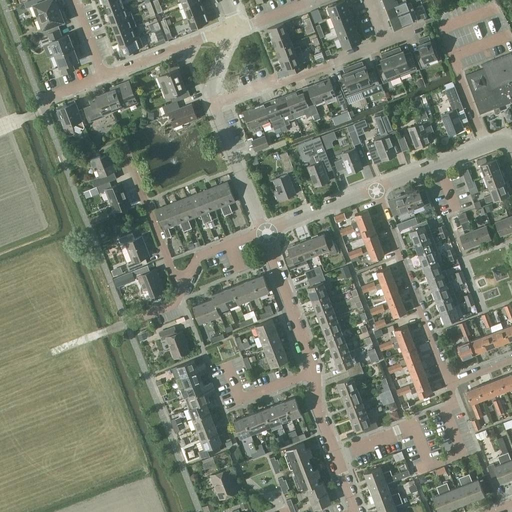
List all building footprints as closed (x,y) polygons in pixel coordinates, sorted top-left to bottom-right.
[(28,0),(29,0),(28,0),(27,0),(25,1),(27,8),(35,5),(39,16),(59,9),(57,3),(58,3),(59,1),(58,0),(28,0)] [(112,0),(104,3),(108,13),(124,7),(122,0),(123,0),(112,0)] [(332,16),(349,10),(345,0),(343,0),(337,3),(336,2),(328,5),(332,16)] [(391,17),(414,8),(411,2),(408,3),(406,0),(405,0),(387,7),(391,17)] [(189,17),(205,11),(201,1),(185,7),(189,17)] [(112,24),(133,16),(132,12),(127,13),(124,7),(108,13),(112,24)] [(414,8),(391,17),(395,27),(405,24),(405,25),(418,20),(414,8)] [(40,36),(60,29),(58,23),(64,21),(64,20),(65,19),(65,18),(64,14),(62,14),(61,14),(59,9),(39,16),(43,28),(37,30),(40,36)] [(336,27),(353,20),(349,10),(332,16),(336,27)] [(205,11),(189,17),(184,19),(185,23),(190,21),(193,28),(209,22),(205,11)] [(132,27),(137,26),(133,16),(112,24),(116,33),(132,27)] [(284,22),(268,28),(272,38),(293,31),(291,26),(289,20),(284,22)] [(340,37),(357,30),(353,20),(336,27),(340,37)] [(308,33),(315,31),(312,23),(308,25),(305,26),(308,33)] [(132,27),(116,33),(120,44),(136,38),(132,27)] [(156,30),(155,30),(159,41),(165,38),(161,28),(156,30)] [(55,54),(74,47),(69,34),(62,36),(60,29),(40,36),(43,44),(51,41),(55,54)] [(357,30),(340,37),(344,48),(353,45),(352,44),(361,40),(357,30)] [(272,38),(276,48),(292,42),(290,37),(294,36),(293,31),(272,38)] [(136,38),(120,44),(121,48),(120,48),(122,54),(124,53),(124,54),(144,46),(140,36),(136,37),(136,38)] [(434,48),(429,36),(419,39),(421,43),(419,44),(422,52),(416,54),(421,68),(428,66),(426,61),(439,56),(435,48),(434,48)] [(292,42),(276,48),(280,58),(296,52),(302,50),(300,45),(294,48),(292,42)] [(74,47),(55,54),(60,66),(54,69),(57,77),(75,70),(72,63),(79,60),(74,47)] [(391,50),(401,76),(418,70),(412,55),(406,58),(403,50),(401,51),(400,47),(391,50)] [(296,52),(280,58),(284,69),(288,68),(290,73),(305,68),(302,62),(306,61),(302,50),(296,52)] [(384,83),(401,76),(391,50),(382,54),(383,58),(380,59),(383,66),(378,68),(384,83)] [(480,114),(499,106),(511,101),(511,52),(482,64),(484,68),(465,75),(480,114)] [(353,65),(363,91),(380,84),(374,70),(369,72),(366,64),(364,65),(362,61),(353,65)] [(165,87),(183,80),(179,69),(180,69),(178,62),(160,69),(162,75),(160,76),(165,87)] [(346,80),(340,83),(346,97),(363,91),(353,65),(344,68),(346,72),(343,73),(346,80)] [(319,83),(325,100),(325,99),(327,104),(337,100),(339,105),(346,102),(340,89),(335,91),(330,78),(319,83)] [(173,102),(177,101),(177,100),(191,95),(188,89),(187,89),(183,80),(165,87),(169,97),(171,97),(173,102)] [(106,93),(113,110),(122,107),(123,109),(138,103),(129,81),(115,87),(115,89),(106,93)] [(313,100),(308,102),(313,115),(319,113),(315,103),(325,100),(319,83),(308,87),(313,100)] [(445,90),(453,110),(442,114),(450,134),(464,128),(458,111),(464,109),(455,86),(445,90)] [(297,91),(287,95),(293,112),(293,111),(296,117),(306,113),(308,117),(313,115),(308,102),(303,104),(299,93),(298,91),(297,91)] [(104,114),(113,110),(106,93),(97,96),(96,94),(90,97),(93,105),(85,108),(90,121),(105,116),(104,114)] [(276,114),(281,127),(287,125),(290,124),(289,120),(296,117),(293,111),(293,112),(287,95),(276,99),(277,101),(281,112),(276,114)] [(417,124),(408,127),(416,147),(430,141),(427,133),(433,130),(421,98),(410,102),(413,108),(417,106),(421,116),(415,118),(417,124)] [(86,126),(76,101),(57,109),(65,127),(74,124),(84,128),(86,126)] [(177,101),(173,102),(163,106),(167,116),(170,115),(175,126),(197,117),(192,103),(180,108),(177,101)] [(266,103),(255,107),(261,124),(272,120),(275,129),(281,127),(276,114),(271,116),(267,105),(266,103)] [(250,128),(261,124),(255,107),(244,111),(250,128)] [(387,110),(390,118),(395,116),(397,112),(395,107),(387,110)] [(335,124),(352,118),(349,110),(332,117),(335,124)] [(375,147),(369,149),(375,163),(397,154),(390,135),(396,133),(390,117),(388,111),(374,116),(381,134),(374,136),(377,144),(374,145),(375,147)] [(365,119),(355,123),(359,135),(365,132),(362,127),(367,125),(365,119)] [(350,132),(355,145),(361,142),(356,129),(350,132)] [(335,131),(322,136),(325,143),(338,138),(335,131)] [(403,151),(409,148),(404,134),(397,137),(403,151)] [(285,139),(273,144),(274,148),(286,143),(285,139)] [(321,139),(299,147),(304,161),(309,162),(310,165),(308,166),(316,185),(330,180),(324,165),(330,162),(321,139)] [(267,140),(254,145),(256,151),(257,150),(269,146),(267,140)] [(348,151),(347,147),(341,149),(342,153),(343,158),(335,161),(339,170),(347,167),(349,173),(363,167),(356,148),(348,151)] [(286,172),(294,169),(288,152),(279,155),(286,172)] [(96,187),(97,186),(105,183),(102,176),(117,170),(110,153),(102,156),(101,154),(91,158),(96,170),(98,169),(101,176),(93,179),(96,187)] [(481,164),(483,171),(480,172),(482,176),(485,175),(485,176),(501,171),(499,166),(500,165),(498,159),(496,160),(496,158),(487,162),(486,157),(477,161),(478,165),(481,164)] [(467,183),(473,181),(468,169),(463,171),(467,183)] [(490,188),(505,182),(503,177),(505,176),(502,171),(501,171),(485,176),(490,188)] [(279,200),(296,193),(289,174),(275,179),(280,191),(276,192),(279,200)] [(105,183),(97,186),(100,193),(106,190),(114,211),(131,204),(123,183),(113,187),(111,181),(105,183)] [(219,186),(229,214),(233,212),(230,204),(237,202),(229,182),(219,186)] [(505,182),(490,188),(494,199),(509,194),(507,189),(509,188),(507,183),(505,183),(505,182)] [(225,215),(229,214),(219,186),(209,189),(216,209),(222,207),(225,215)] [(407,192),(413,208),(424,204),(426,209),(432,207),(425,189),(419,191),(418,188),(413,190),(413,189),(407,191),(407,192)] [(210,212),(216,209),(209,189),(198,193),(209,222),(213,220),(210,212)] [(396,201),(389,204),(394,215),(400,213),(413,208),(407,192),(402,194),(401,193),(395,195),(396,197),(394,197),(396,201)] [(205,223),(209,222),(198,193),(189,197),(196,217),(202,215),(205,223)] [(486,202),(494,200),(491,194),(484,197),(486,202)] [(189,220),(196,217),(189,197),(177,201),(188,230),(192,228),(189,220)] [(185,231),(188,230),(177,201),(168,205),(176,225),(182,223),(185,231)] [(169,227),(176,225),(168,205),(157,209),(168,238),(172,236),(169,227)] [(107,210),(89,218),(92,225),(110,218),(107,210)] [(357,221),(352,223),(353,225),(354,228),(359,226),(372,221),(368,210),(355,215),(357,221)] [(466,212),(459,215),(461,222),(469,219),(466,212)] [(337,222),(346,219),(344,214),(335,217),(337,222)] [(406,228),(418,223),(416,217),(404,222),(406,228)] [(500,235),(511,231),(511,226),(508,217),(495,222),(500,235)] [(470,231),(460,235),(465,249),(478,244),(474,230),(469,220),(462,223),(464,230),(467,228),(467,229),(469,228),(470,231)] [(364,237),(376,232),(372,221),(359,226),(364,237)] [(347,231),(348,234),(355,231),(353,225),(347,228),(348,231),(347,231)] [(441,233),(447,231),(445,225),(439,227),(441,233)] [(474,230),(478,244),(491,239),(486,225),(474,230)] [(414,243),(429,237),(425,226),(410,231),(414,243)] [(368,249),(381,244),(376,232),(364,237),(368,249)] [(135,239),(133,233),(120,238),(122,242),(126,243),(133,261),(127,264),(130,270),(143,265),(141,259),(151,256),(143,236),(135,239)] [(312,238),(318,254),(330,249),(332,254),(337,252),(332,239),(327,241),(324,233),(319,235),(318,234),(312,236),(313,237),(312,238)] [(414,243),(419,255),(437,248),(433,236),(429,237),(414,243)] [(306,258),(318,254),(312,238),(307,240),(307,239),(301,241),(301,242),(300,242),(306,258)] [(294,263),(306,258),(300,242),(295,244),(295,243),(289,245),(290,246),(288,247),(292,255),(287,257),(291,268),(296,266),(294,263)] [(381,244),(368,249),(372,260),(385,256),(381,244)] [(355,254),(356,256),(363,253),(361,248),(355,250),(356,253),(355,254)] [(419,255),(423,266),(438,260),(437,260),(441,258),(437,248),(419,255)] [(438,260),(423,266),(428,277),(442,272),(442,271),(440,266),(443,264),(441,259),(441,258),(437,260),(438,260)] [(139,276),(144,290),(148,288),(151,296),(164,291),(156,269),(148,272),(145,266),(132,271),(135,278),(139,276)] [(309,280),(319,276),(316,267),(306,271),(309,280)] [(381,284),(394,279),(389,267),(377,271),(381,283),(381,284)] [(442,272),(428,277),(432,289),(446,283),(449,281),(445,270),(442,271),(442,272)] [(132,271),(114,278),(117,286),(135,279),(132,271)] [(253,279),(260,295),(270,291),(264,275),(253,279)] [(328,293),(328,294),(332,292),(327,281),(326,281),(324,275),(319,276),(309,280),(312,287),(309,288),(310,293),(309,293),(311,299),(312,298),(313,299),(328,293)] [(240,303),(260,295),(253,279),(234,286),(240,303)] [(374,282),(368,285),(370,290),(376,288),(377,290),(383,288),(385,294),(398,289),(394,279),(381,284),(381,283),(375,285),(374,282)] [(446,283),(432,289),(436,300),(455,293),(450,281),(446,283)] [(368,285),(362,287),(361,287),(363,293),(370,290),(368,285)] [(229,307),(240,303),(234,286),(223,290),(229,307)] [(398,289),(385,294),(390,306),(402,301),(398,289)] [(219,311),(229,307),(223,290),(213,294),(214,298),(219,311)] [(332,305),(328,294),(328,293),(313,299),(315,304),(313,305),(315,311),(317,310),(317,311),(332,305)] [(455,293),(436,300),(440,312),(459,304),(455,293)] [(467,302),(473,299),(471,293),(464,296),(467,302)] [(221,315),(219,311),(214,298),(204,302),(210,319),(221,315)] [(402,301),(390,306),(394,317),(407,312),(402,301)] [(200,323),(210,319),(204,302),(194,306),(200,323)] [(459,318),(459,317),(463,315),(459,304),(440,312),(445,323),(459,318)] [(321,322),(336,317),(332,305),(317,311),(319,316),(318,316),(320,322),(321,321),(321,322)] [(370,310),(372,315),(379,313),(377,307),(370,310)] [(326,334),(341,328),(336,317),(321,322),(323,328),(322,328),(324,334),(326,333),(326,334)] [(384,318),(375,322),(377,328),(386,324),(384,318)] [(261,336),(277,330),(273,319),(257,326),(261,336)] [(393,344),(412,336),(407,325),(394,330),(397,336),(391,339),(392,341),(385,343),(388,349),(394,346),(393,344)] [(178,333),(175,326),(160,332),(163,339),(167,338),(175,358),(190,352),(185,340),(186,339),(183,331),(178,333)] [(488,335),(481,337),(486,350),(497,346),(492,333),(489,327),(487,328),(485,329),(488,335)] [(330,345),(345,340),(341,328),(326,334),(328,339),(326,340),(329,345),(330,345)] [(497,346),(508,341),(504,328),(492,333),(497,346)] [(264,346),(281,340),(277,330),(261,336),(264,346)] [(393,344),(394,346),(395,349),(401,347),(403,353),(416,348),(412,336),(393,344)] [(465,343),(458,346),(463,359),(474,354),(469,342),(467,336),(464,337),(463,337),(465,343)] [(474,354),(486,350),(481,337),(469,342),(474,354)] [(268,356),(285,350),(281,340),(264,346),(268,356)] [(335,357),(350,352),(345,340),(330,345),(332,351),(331,351),(333,357),(334,357),(335,357)] [(400,363),(394,366),(396,371),(402,369),(401,365),(407,363),(407,364),(420,359),(416,348),(403,353),(405,359),(399,361),(400,363)] [(285,350),(268,356),(272,367),(289,360),(285,350)] [(349,372),(362,367),(359,361),(355,350),(350,352),(335,357),(337,362),(335,363),(337,368),(339,368),(339,369),(347,367),(349,372)] [(407,364),(409,369),(411,375),(424,370),(420,359),(407,364)] [(178,366),(172,368),(176,378),(182,376),(206,367),(204,362),(196,365),(194,360),(178,366)] [(390,374),(396,371),(394,366),(388,368),(390,374)] [(182,376),(176,378),(180,389),(181,389),(202,380),(200,374),(208,371),(206,367),(182,376)] [(342,394),(358,388),(353,377),(364,373),(362,367),(349,372),(351,377),(338,383),(339,387),(337,388),(340,394),(341,393),(342,394)] [(416,386),(428,382),(424,370),(411,375),(416,386)] [(505,391),(510,389),(511,388),(511,373),(500,379),(505,391)] [(495,395),(499,393),(505,391),(500,379),(490,382),(495,395)] [(186,398),(189,396),(190,397),(214,388),(212,382),(204,385),(202,380),(181,389),(184,398),(186,398)] [(396,388),(402,386),(400,380),(394,382),(396,388)] [(411,391),(412,394),(418,392),(420,398),(433,393),(428,382),(416,386),(410,388),(411,391)] [(483,400),(486,399),(495,395),(490,382),(478,387),(483,400)] [(478,401),(483,400),(478,387),(467,391),(472,404),(477,418),(472,420),(475,430),(481,428),(478,418),(483,416),(478,401)] [(189,396),(186,398),(190,408),(193,407),(194,407),(207,402),(210,401),(208,395),(216,392),(214,388),(190,397),(189,396)] [(346,406),(362,400),(358,388),(342,394),(344,399),(342,400),(344,406),(346,405),(346,406)] [(398,396),(405,394),(403,388),(396,391),(398,396)] [(285,402),(292,418),(302,414),(296,397),(285,402)] [(493,401),(496,407),(502,405),(500,398),(493,401)] [(351,418),(366,411),(362,400),(346,406),(348,411),(346,412),(348,417),(350,417),(351,418)] [(210,412),(207,402),(194,407),(193,407),(190,408),(194,418),(210,412)] [(281,422),(292,418),(285,402),(275,406),(281,422)] [(498,414),(504,412),(504,411),(502,405),(496,407),(498,414)] [(275,406),(265,409),(271,426),(273,430),(283,426),(281,422),(275,406)] [(261,430),(271,426),(265,409),(255,413),(261,430)] [(399,409),(391,410),(392,418),(400,417),(399,409)] [(366,411),(351,418),(353,422),(351,423),(353,429),(355,428),(355,430),(363,427),(365,433),(378,428),(376,422),(371,424),(366,411)] [(198,429),(214,422),(210,412),(194,418),(198,429)] [(251,434),(261,430),(255,413),(245,417),(251,434)] [(241,438),(251,434),(245,417),(235,421),(241,438)] [(175,418),(171,420),(176,432),(180,430),(179,427),(178,425),(175,418)] [(201,439),(218,432),(214,422),(198,429),(201,439)] [(199,451),(201,457),(221,450),(219,444),(222,442),(218,432),(201,439),(206,449),(199,451)] [(291,459),(311,451),(310,448),(306,449),(304,443),(287,449),(291,459)] [(295,470),(312,463),(309,456),(313,454),(311,451),(291,459),(295,470)] [(501,482),(511,478),(511,475),(504,454),(498,456),(501,464),(495,466),(494,463),(487,465),(492,477),(498,474),(501,482)] [(273,466),(280,464),(278,459),(276,459),(275,456),(270,458),(273,466)] [(381,463),(384,470),(391,468),(388,460),(381,463)] [(314,469),(313,466),(312,463),(295,470),(299,480),(319,472),(318,468),(314,469)] [(280,464),(273,466),(276,473),(281,471),(279,468),(282,468),(280,464)] [(369,484),(393,475),(391,470),(384,473),(381,466),(365,472),(369,484)] [(221,498),(238,492),(229,468),(212,475),(221,498)] [(393,475),(369,484),(373,496),(390,489),(388,483),(395,481),(411,476),(409,469),(393,475)] [(303,490),(307,488),(319,483),(317,477),(321,475),(319,472),(299,480),(303,490)] [(464,476),(474,499),(485,495),(479,479),(473,481),(470,474),(464,476)] [(463,504),(474,499),(464,476),(459,478),(462,485),(456,488),(463,504)] [(281,486),(288,483),(286,479),(284,480),(283,477),(278,478),(281,486)] [(311,498),(327,491),(323,481),(319,483),(307,488),(311,498)] [(463,504),(456,488),(451,490),(448,482),(443,484),(452,508),(463,504)] [(288,483),(281,486),(284,494),(289,492),(287,489),(289,488),(288,483)] [(439,511),(441,511),(452,508),(443,484),(437,487),(440,494),(434,497),(439,511)] [(416,486),(410,488),(412,494),(418,491),(416,486)] [(373,496),(377,506),(401,497),(399,493),(393,495),(390,489),(373,496)] [(331,502),(327,491),(311,498),(315,509),(331,502)] [(379,511),(397,511),(399,511),(396,506),(403,503),(401,497),(377,506),(379,511)] [(250,508),(247,502),(240,504),(242,511),(250,508)] [(208,511),(215,510),(212,503),(203,507),(204,511),(208,511)]
